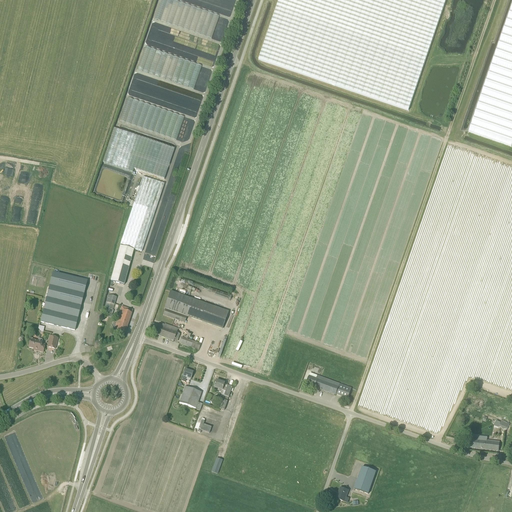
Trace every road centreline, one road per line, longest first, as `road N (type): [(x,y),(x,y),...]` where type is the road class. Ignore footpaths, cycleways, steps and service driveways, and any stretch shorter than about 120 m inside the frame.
road 1 (track): [(495,0),(350,414)]
road 2 (secondary): [(252,0),(137,335)]
road 3 (unclassified): [(350,414),(137,335)]
road 4 (unclassified): [(511,465),(350,414)]
